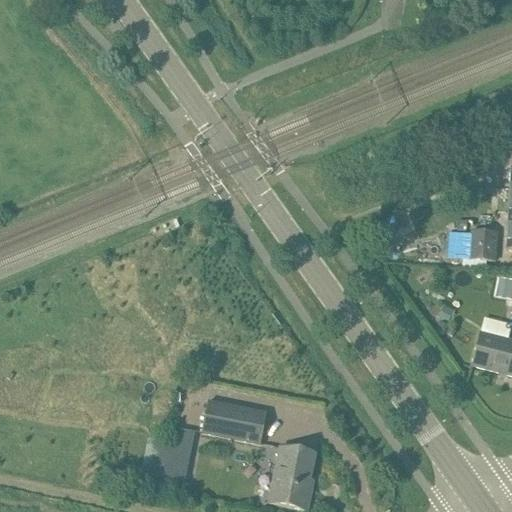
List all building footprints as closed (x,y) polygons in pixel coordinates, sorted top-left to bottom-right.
[(393,217),(369,226),(374,241),(399,232),(393,217)] [(498,234),(470,231),(469,237),(448,235),(445,260),(495,265),(498,234)] [(442,235),(431,234),(430,250),(441,251),(442,235)] [(445,302),(440,311),(450,317),(455,308),(445,302)] [(511,343),(480,335),(472,368),(511,377),(511,343)] [(265,416),(207,404),(200,435),(259,447),(265,416)] [(192,440),(160,434),(151,481),(183,487),(192,440)] [(314,457),(279,450),(268,505),(301,511),(306,511),(311,491),(307,490),(314,457)]
